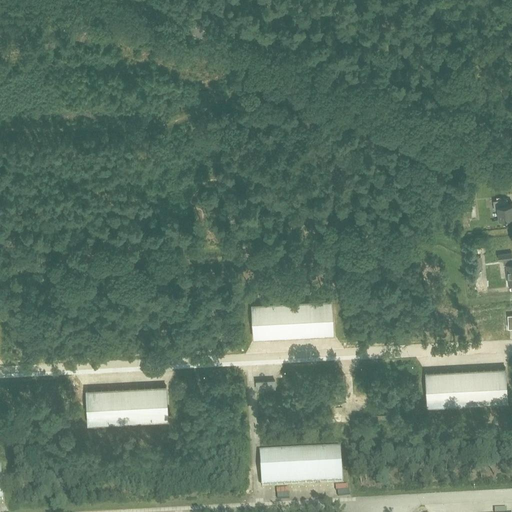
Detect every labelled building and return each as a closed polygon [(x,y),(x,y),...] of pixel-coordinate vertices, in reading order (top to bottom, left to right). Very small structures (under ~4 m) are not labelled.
[(499,220),(511,217),(511,204),(508,205),(507,199),(493,201),(494,210),(497,209),(499,220)] [(511,255),(511,252),(498,254),(499,260),(503,260),(503,265),(506,265),(508,284),(511,283),(511,255)] [(251,304),(253,339),(334,335),(332,300),(251,304)] [(509,365),(508,357),(482,358),(482,367),(509,365)] [(506,368),(425,371),(427,407),(508,402),(506,368)] [(256,382),(257,389),(275,388),(275,381),(256,382)] [(167,386),(86,390),(87,425),(169,421),(167,386)] [(261,487),(343,482),(341,447),(260,451),(261,487)]
